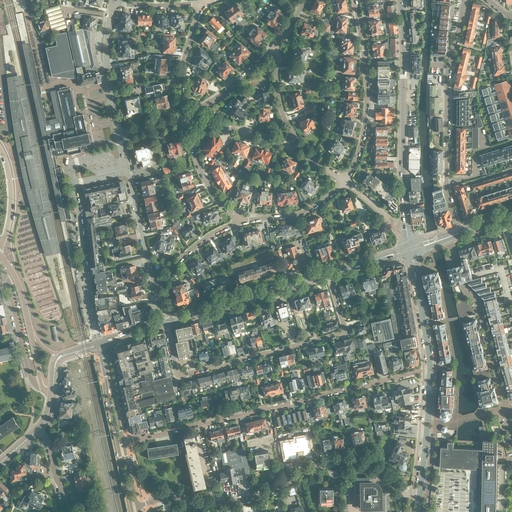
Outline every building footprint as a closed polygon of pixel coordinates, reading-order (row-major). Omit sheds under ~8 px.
[(313,5),(322,9),(323,6),(324,6),(326,1),(324,0),(323,0),(323,1),(322,1),(321,0),(315,0),(315,1),(314,1),(314,2),(314,4),(313,5)] [(383,9),(383,7),(383,3),(382,1),(382,0),(375,1),(376,4),(380,3),(380,5),(378,6),(378,5),(368,6),(369,11),(378,9),(383,9)] [(234,4),(229,8),(243,27),(245,26),(248,23),(244,19),(243,19),(242,19),(240,16),(242,14),(236,6),(234,4)] [(67,28),(67,26),(60,5),(44,10),(52,33),(67,28)] [(318,17),(321,13),(322,9),(321,9),(322,9),(313,5),(313,6),(312,6),(311,7),(312,8),(310,11),(313,13),(314,13),(314,14),(315,14),(317,15),(316,16),(315,20),(324,23),(330,25),(330,20),(328,20),(328,19),(325,18),(325,20),(321,19),(318,18),(318,17)] [(337,6),(334,7),(335,13),(341,12),(341,14),(344,13),(344,12),(347,11),(346,8),(347,7),(347,6),(346,6),(346,5),(337,6)] [(250,6),(247,8),(254,18),(259,22),(262,19),(256,14),(250,6)] [(281,15),(283,12),(276,7),(272,12),(266,7),(264,9),(277,20),(279,18),(281,18),(282,17),(282,16),(283,15),(281,15)] [(229,8),(224,12),(225,14),(232,24),(235,22),(236,24),(236,26),(239,30),(242,28),(243,27),(229,8)] [(277,20),(264,9),(261,11),(269,17),(265,22),(269,25),(268,25),(271,28),(273,26),(274,27),(275,26),(277,24),(275,22),(277,20)] [(384,13),(379,14),(378,9),(369,11),(369,12),(369,13),(367,13),(366,14),(367,16),(367,17),(369,16),(369,17),(373,16),(373,19),(384,17),(384,13)] [(413,19),(413,13),(407,14),(408,28),(408,27),(411,27),(411,25),(413,25),(413,26),(414,26),(417,26),(416,22),(414,19),(413,19)] [(129,19),(130,15),(121,14),(121,19),(120,23),(130,24),(130,25),(135,25),(135,20),(129,19)] [(135,25),(145,26),(145,15),(144,15),(142,14),(142,15),(140,15),(138,15),(138,21),(136,21),(135,25)] [(166,27),(167,16),(158,16),(158,17),(157,18),(156,20),(157,20),(157,27),(162,27),(161,30),(165,30),(165,27),(166,27)] [(85,17),(83,28),(83,29),(94,31),(94,29),(94,28),(96,29),(96,24),(95,24),(96,19),(85,17)] [(341,17),(338,17),(337,17),(336,24),(346,25),(347,21),(349,21),(349,18),(347,18),(341,17)] [(215,20),(213,18),(208,23),(217,31),(220,34),(225,28),(222,26),(218,23),(219,22),(216,19),(215,20)] [(259,22),(254,18),(249,23),(248,23),(245,26),(260,39),(262,37),(264,39),(267,36),(265,35),(265,34),(257,27),(260,23),(259,22)] [(493,27),(502,27),(502,24),(499,21),(496,18),(492,23),(493,27)] [(40,31),(49,29),(46,20),(38,23),(40,31)] [(170,22),(170,23),(170,24),(170,25),(173,25),(174,25),(173,27),(177,28),(177,29),(178,29),(178,30),(179,31),(181,31),(182,31),(182,29),(183,29),(183,22),(171,21),(170,22)] [(375,22),(375,21),(370,21),(370,22),(368,22),(369,30),(371,29),(371,30),(376,29),(376,27),(385,26),(385,23),(380,24),(380,21),(375,22)] [(130,24),(120,23),(119,28),(120,28),(120,31),(129,32),(130,25),(130,24)] [(317,36),(318,32),(317,32),(318,30),(315,29),(316,27),(305,23),(305,24),(303,24),(303,27),(302,33),(302,34),(303,36),(304,36),(305,36),(306,35),(313,37),(313,35),(317,36)] [(330,34),(330,30),(330,25),(324,23),(322,31),(327,33),(330,34)] [(78,30),(76,24),(67,26),(67,28),(76,68),(83,66),(90,64),(91,69),(98,67),(96,58),(96,56),(95,54),(95,52),(95,50),(95,48),(94,45),(94,43),(94,42),(94,40),(94,38),(94,36),(94,35),(94,33),(94,31),(83,29),(83,28),(78,30)] [(336,32),(339,33),(345,33),(347,33),(348,30),(346,30),(346,25),(336,24),(336,32)] [(414,28),(414,26),(413,26),(413,25),(411,25),(411,27),(408,27),(408,28),(408,36),(415,35),(415,34),(417,33),(417,31),(415,31),(415,28),(414,28)] [(245,26),(243,27),(242,28),(244,29),(250,34),(247,37),(255,45),(256,45),(258,46),(260,43),(258,42),(260,39),(245,26)] [(386,29),(385,29),(385,26),(376,27),(376,29),(371,30),(372,32),(371,32),(369,32),(369,36),(372,35),(372,36),(381,35),(380,30),(386,29)] [(205,34),(204,36),(212,42),(216,37),(207,30),(204,34),(205,34)] [(57,46),(45,48),(52,77),(59,78),(76,79),(66,32),(54,35),(57,46)] [(162,41),(162,45),(175,45),(175,42),(176,42),(176,41),(176,39),(176,38),(175,38),(170,38),(170,35),(163,34),(163,41),(162,41)] [(217,46),(212,42),(204,36),(199,42),(203,45),(203,44),(208,47),(210,46),(214,49),(217,46)] [(341,46),(353,47),(353,42),(351,42),(351,39),(345,38),(345,37),(342,36),(342,38),(341,46)] [(134,43),(134,40),(123,41),(123,39),(121,39),(121,41),(119,41),(119,45),(118,46),(118,47),(119,48),(119,49),(131,48),(130,43),(134,43)] [(388,48),(390,48),(398,48),(398,39),(390,39),(390,42),(388,42),(388,45),(388,48)] [(233,48),(235,50),(243,58),(247,55),(248,57),(250,54),(246,50),(247,49),(245,46),(244,48),(240,44),(237,42),(235,44),(236,45),(233,48)] [(388,48),(388,45),(388,42),(386,42),(384,44),(384,46),(381,46),(381,44),(376,45),(376,43),(373,43),(373,46),(372,46),(371,47),(372,49),(373,50),(374,50),(375,52),(376,51),(376,50),(384,49),(388,48)] [(65,221),(65,220),(50,151),(49,145),(48,142),(47,140),(50,139),(53,139),(52,135),(62,133),(66,132),(57,91),(57,90),(50,92),(56,119),(47,121),(46,121),(29,43),(22,44),(61,222),(65,221)] [(162,45),(162,48),(163,48),(163,52),(163,54),(166,54),(166,52),(174,52),(175,52),(176,51),(176,50),(175,48),(174,48),(175,45),(162,45)] [(496,48),(496,46),(496,45),(490,46),(490,47),(491,52),(492,52),(493,55),(501,54),(502,54),(501,47),(496,48)] [(294,49),(293,53),(307,57),(308,57),(309,53),(308,53),(309,49),(298,46),(297,49),(296,49),(294,49)] [(353,47),(341,46),(340,49),(343,50),(342,53),(343,53),(342,55),(345,55),(346,53),(352,54),(352,50),(353,50),(354,48),(353,47)] [(131,53),(131,48),(119,49),(119,50),(118,50),(118,52),(119,53),(119,57),(122,57),(122,58),(124,58),(124,57),(126,56),(127,58),(134,58),(134,53),(131,53)] [(376,57),(384,56),(384,52),(385,52),(388,51),(388,48),(384,49),(376,50),(376,51),(375,52),(375,54),(373,54),(374,57),(376,57)] [(398,58),(398,56),(398,48),(390,48),(388,48),(388,51),(388,56),(392,56),(392,58),(398,58)] [(194,56),(194,57),(194,58),(194,59),(195,60),(193,63),(205,72),(209,66),(207,65),(209,63),(210,64),(212,61),(211,61),(212,60),(211,57),(199,49),(198,51),(197,50),(195,54),(194,56)] [(235,50),(231,53),(229,51),(227,53),(229,56),(239,65),(242,63),(240,62),(243,58),(235,50)] [(307,57),(293,53),(292,57),(294,57),(293,58),(294,58),(294,61),(305,64),(307,64),(308,62),(308,61),(309,57),(308,57),(307,57)] [(168,67),(169,62),(168,62),(168,60),(164,59),(164,55),(147,54),(146,58),(146,60),(151,61),(155,61),(154,65),(168,67)] [(420,65),(420,59),(419,59),(419,56),(411,55),(411,59),(412,59),(411,64),(420,65)] [(355,59),(344,58),(343,65),(355,66),(355,59)] [(397,69),(398,59),(394,59),(394,66),(389,66),(388,62),(376,62),(375,64),(375,66),(376,67),(377,69),(395,69),(397,69)] [(502,60),(494,61),(494,65),(493,66),(493,68),(495,68),(503,67),(502,60)] [(218,63),(216,61),(214,64),(216,66),(218,68),(215,71),(222,79),(223,78),(224,80),(227,77),(226,75),(228,74),(218,63)] [(218,63),(228,74),(230,72),(231,73),(234,70),(233,69),(233,68),(226,61),(222,64),(220,61),(218,63)] [(90,64),(83,66),(87,84),(94,83),(91,69),(90,64)] [(420,70),(420,65),(411,64),(411,70),(410,73),(417,74),(418,74),(419,70),(420,70)] [(150,69),(149,72),(153,72),(165,74),(165,71),(168,71),(168,67),(154,65),(154,70),(150,69)] [(355,66),(343,65),(343,73),(354,74),(355,66)] [(83,66),(76,68),(80,86),(87,84),(83,66)] [(120,75),(131,74),(130,66),(121,67),(121,71),(119,71),(120,75)] [(495,68),(495,71),(494,72),(494,74),(490,75),(491,79),(496,78),(495,76),(497,76),(497,77),(501,77),(500,74),(505,73),(504,66),(503,67),(495,68)] [(98,67),(91,69),(94,83),(94,84),(101,83),(99,74),(100,73),(98,67)] [(193,67),(192,72),(193,72),(200,76),(200,74),(202,75),(204,72),(195,68),(193,67)] [(304,75),(305,71),(301,71),(301,70),(288,70),(288,77),(287,77),(286,81),(288,81),(288,82),(289,82),(289,84),(293,84),(293,82),(301,82),(301,75),(304,75)] [(133,82),(131,74),(120,75),(120,80),(123,79),(123,83),(133,82)] [(40,241),(45,255),(49,255),(56,253),(60,252),(42,171),(35,141),(21,75),(7,78),(11,108),(13,123),(16,145),(22,175),(25,187),(30,206),(32,215),(40,241)] [(205,91),(204,89),(207,88),(202,78),(192,83),(193,85),(192,86),(192,88),(192,89),(194,90),(194,91),(195,90),(196,93),(198,94),(200,93),(201,93),(203,93),(204,92),(205,91)] [(327,87),(327,80),(319,79),(319,87),(327,87)] [(168,107),(168,106),(170,105),(171,104),(170,101),(169,101),(167,101),(166,95),(163,83),(152,86),(148,87),(147,82),(144,83),(145,88),(144,88),(146,95),(154,93),(158,109),(164,107),(164,108),(165,109),(167,108),(168,107)] [(490,87),(482,89),(485,98),(496,95),(498,94),(506,92),(505,89),(509,87),(508,82),(497,86),(499,91),(497,92),(497,91),(493,92),(493,93),(492,93),(490,87)] [(439,97),(436,97),(436,86),(427,85),(427,97),(426,113),(439,113),(439,97)] [(50,151),(65,220),(71,219),(60,167),(57,168),(55,157),(68,155),(75,154),(81,153),(81,151),(87,150),(86,145),(90,144),(90,142),(89,139),(88,134),(88,133),(87,133),(83,114),(76,116),(70,88),(68,89),(67,86),(59,88),(59,91),(57,91),(66,132),(62,133),(52,135),(53,139),(50,139),(47,140),(48,142),(49,145),(50,151)] [(493,96),(485,98),(487,107),(499,103),(501,103),(509,100),(508,97),(511,96),(510,91),(506,92),(498,94),(500,100),(494,102),(493,96)] [(236,99),(236,98),(234,97),(231,101),(230,102),(229,101),(228,103),(228,104),(227,105),(229,113),(230,115),(230,116),(232,117),(233,116),(234,117),(235,116),(236,117),(236,118),(237,119),(239,119),(240,120),(241,119),(242,120),(247,113),(245,112),(246,111),(239,106),(240,105),(242,106),(248,97),(241,92),(236,99)] [(269,100),(267,92),(257,94),(257,96),(256,96),(256,97),(256,100),(257,100),(258,100),(259,102),(269,100)] [(291,103),(302,100),(300,92),(297,93),(293,94),(290,95),(291,98),(289,98),(291,103)] [(357,101),(358,93),(348,92),(348,95),(344,95),(343,99),(357,101)] [(133,98),(133,96),(130,97),(130,98),(124,100),(128,115),(142,112),(139,96),(133,98)] [(395,97),(377,97),(377,99),(376,100),(376,103),(377,104),(388,104),(388,106),(392,106),(392,104),(395,104),(395,97)] [(495,104),(487,107),(490,115),(502,112),(503,111),(511,109),(510,106),(511,105),(511,99),(509,101),(509,100),(501,103),(503,108),(497,110),(495,104)] [(304,107),(302,100),(291,103),(292,107),(293,107),(294,110),(297,109),(297,110),(301,109),(301,108),(304,107)] [(457,100),(457,126),(469,126),(469,100),(457,100)] [(260,108),(256,108),(255,108),(251,106),(248,114),(252,116),(253,111),(259,112),(258,120),(259,121),(259,122),(264,122),(264,121),(265,121),(266,122),(268,123),(270,121),(270,119),(268,118),(269,109),(266,109),(266,108),(263,108),(260,108)] [(392,106),(388,106),(388,108),(381,108),(381,111),(380,111),(380,113),(375,113),(375,119),(380,119),(380,121),(381,121),(381,124),(388,124),(393,123),(393,120),(394,120),(394,113),(393,113),(393,109),(392,109),(392,106)] [(498,113),(490,115),(493,124),(500,122),(505,120),(506,120),(511,118),(511,109),(503,111),(505,117),(500,119),(498,113)] [(443,131),(443,118),(442,113),(430,115),(430,118),(430,119),(431,119),(431,124),(434,124),(435,132),(443,131)] [(312,123),(316,121),(314,117),(309,120),(307,117),(303,119),(302,119),(301,118),(300,119),(299,121),(300,123),(299,123),(300,124),(299,125),(300,126),(301,126),(301,127),(302,127),(306,133),(307,134),(310,132),(310,131),(310,130),(315,127),(312,123)] [(500,122),(493,124),(495,132),(507,129),(509,128),(511,127),(511,118),(506,120),(508,126),(502,128),(500,122)] [(343,128),(353,129),(353,126),(355,126),(356,123),(354,122),(353,122),(353,120),(349,120),(349,121),(344,120),(341,120),(341,123),(343,123),(343,128)] [(353,129),(343,128),(340,127),(339,134),(341,135),(347,136),(346,137),(350,138),(350,137),(352,137),(352,136),(354,137),(354,133),(352,133),(353,129)] [(418,137),(417,127),(408,127),(408,137),(418,137)] [(503,130),(495,132),(498,141),(511,136),(511,127),(509,128),(511,134),(505,136),(503,130)] [(214,138),(213,136),(210,139),(208,139),(207,141),(208,142),(207,143),(216,150),(218,152),(221,149),(220,148),(223,147),(222,144),(219,138),(217,138),(215,137),(214,138)] [(170,156),(174,155),(180,153),(180,152),(181,152),(178,141),(173,142),(173,143),(167,144),(170,155),(170,156)] [(335,153),(341,145),(339,143),(338,144),(335,141),(329,148),(330,149),(329,151),(331,153),(333,151),(335,153)] [(239,152),(243,143),(238,142),(238,143),(235,142),(234,144),(232,149),(231,152),(234,153),(234,154),(238,155),(239,152)] [(216,150),(207,143),(205,143),(204,145),(204,147),(202,150),(204,151),(203,151),(204,154),(205,154),(204,156),(212,157),(214,157),(215,154),(213,153),(216,150)] [(243,143),(239,152),(238,155),(242,157),(243,156),(245,157),(246,155),(247,155),(249,150),(248,150),(249,147),(247,146),(247,145),(243,143)] [(143,167),(151,165),(150,160),(154,159),(151,145),(133,149),(136,163),(142,162),(143,167)] [(343,146),(341,145),(335,153),(337,154),(337,155),(336,156),(338,159),(340,157),(346,150),(343,147),(343,146)] [(263,152),(264,151),(256,148),(252,160),(259,163),(260,161),(263,152)] [(408,151),(411,153),(420,161),(420,148),(408,148),(408,151)] [(501,149),(505,160),(510,159),(506,148),(504,148),(501,149)] [(499,149),(496,150),(496,151),(499,162),(505,160),(501,149),(499,150),(499,149)] [(264,151),(263,152),(260,161),(267,164),(271,154),(264,151)] [(434,162),(434,173),(443,173),(443,151),(432,151),(433,162),(434,162)] [(494,151),(491,152),(494,163),(499,162),(496,151),(494,151)] [(420,160),(411,152),(409,155),(408,170),(410,172),(415,176),(419,170),(420,160)] [(489,152),(486,153),(489,165),(494,163),(491,152),(489,153),(489,152)] [(484,154),(480,155),(481,156),(480,156),(484,167),(489,165),(486,154),(484,155),(484,154)] [(292,172),(296,163),(290,160),(289,158),(288,158),(286,159),(286,158),(285,161),(283,160),(281,165),(283,166),(282,168),(292,172)] [(226,172),(223,168),(222,165),(219,167),(218,166),(212,170),(212,171),(211,171),(215,178),(224,173),(226,172)] [(165,175),(172,173),(171,168),(170,166),(163,168),(164,172),(165,175)] [(181,182),(191,180),(190,175),(192,175),(191,173),(190,173),(189,172),(179,175),(179,176),(176,177),(177,179),(180,178),(181,182)] [(228,179),(224,173),(215,178),(219,185),(228,179)] [(367,186),(373,178),(369,174),(368,174),(366,173),(364,175),(365,177),(362,181),(362,182),(367,186)] [(411,192),(418,191),(422,191),(420,175),(415,176),(415,178),(410,179),(411,192)] [(375,176),(373,178),(367,186),(369,188),(371,188),(373,189),(380,180),(375,176)] [(306,190),(313,182),(310,181),(312,179),(309,177),(308,179),(307,178),(302,186),(305,188),(304,189),(306,190)] [(229,179),(228,179),(219,185),(223,191),(224,190),(224,191),(231,187),(230,186),(231,185),(230,183),(231,182),(229,179)] [(156,186),(155,183),(152,184),(151,180),(141,183),(140,184),(140,187),(142,187),(142,189),(156,186)] [(192,183),(191,180),(181,182),(182,186),(179,187),(180,192),(184,191),(183,189),(193,186),(195,185),(194,183),(192,183)] [(385,184),(380,180),(373,189),(374,191),(375,193),(377,194),(385,184)] [(118,193),(119,197),(120,200),(126,199),(122,181),(118,182),(118,181),(116,182),(116,183),(118,193)] [(315,184),(313,182),(306,190),(306,191),(308,193),(307,194),(310,196),(318,186),(317,186),(319,184),(316,182),(315,184)] [(117,197),(119,197),(118,193),(116,183),(110,185),(112,195),(116,194),(117,197)] [(390,189),(385,184),(377,194),(379,196),(381,196),(383,198),(390,189)] [(458,195),(467,192),(465,186),(464,186),(460,188),(459,184),(453,186),(455,192),(457,191),(458,195)] [(107,200),(107,204),(111,203),(111,202),(114,202),(112,195),(110,185),(104,186),(107,200)] [(238,200),(241,201),(246,186),(243,185),(243,187),(242,189),(237,188),(234,198),(235,198),(234,201),(238,202),(238,200)] [(105,204),(107,204),(107,200),(104,186),(98,187),(100,199),(101,205),(105,204)] [(156,186),(142,189),(143,191),(142,192),(142,195),(144,195),(151,194),(151,195),(155,195),(154,193),(157,192),(156,186)] [(249,187),(246,186),(241,201),(244,202),(243,204),(247,205),(248,203),(250,197),(253,198),(254,196),(251,195),(252,193),(248,191),(249,187)] [(96,197),(96,200),(100,199),(98,187),(90,189),(92,197),(96,197)] [(264,204),(264,188),(262,188),(261,193),(255,193),(254,196),(253,197),(257,198),(257,204),(257,206),(262,206),(262,204),(264,204)] [(506,189),(505,188),(501,188),(501,190),(501,191),(500,191),(503,201),(509,199),(506,189)] [(94,201),(96,200),(96,197),(92,197),(90,189),(84,190),(86,201),(93,200),(94,201)] [(287,203),(286,189),(282,189),(283,193),(278,194),(278,199),(278,204),(279,204),(279,205),(280,207),(282,206),(283,205),(282,203),(287,203)] [(289,189),(286,189),(287,203),(292,202),(293,204),(293,205),(296,204),(297,203),(296,202),(297,202),(296,196),(295,197),(295,191),(289,192),(289,189)] [(390,189),(383,198),(384,199),(385,201),(387,203),(388,202),(395,193),(390,189)] [(445,197),(443,191),(443,189),(433,192),(435,199),(433,200),(435,204),(433,205),(435,210),(433,210),(435,215),(434,216),(435,220),(440,218),(440,221),(441,225),(444,224),(444,226),(447,227),(450,226),(451,224),(451,222),(453,222),(450,214),(448,215),(447,211),(448,211),(447,206),(446,201),(445,197)] [(418,191),(411,192),(408,192),(408,198),(409,198),(409,203),(418,202),(418,198),(419,198),(418,191)] [(503,201),(500,191),(494,193),(497,203),(503,201)] [(467,192),(458,195),(460,201),(469,198),(467,192)] [(188,205),(201,199),(198,193),(185,199),(188,205)] [(395,193),(388,202),(389,203),(388,204),(388,205),(393,210),(396,213),(397,211),(397,200),(394,198),(396,194),(395,193)] [(497,203),(494,193),(488,195),(491,205),(497,203)] [(155,195),(151,195),(151,197),(145,199),(143,200),(144,202),(146,203),(146,205),(159,202),(158,199),(156,200),(155,195)] [(491,205),(488,195),(482,197),(485,208),(485,207),(491,205)] [(349,198),(348,197),(346,198),(346,199),(340,201),(343,211),(344,211),(344,213),(348,212),(347,210),(353,208),(350,198),(349,198)] [(485,208),(482,197),(475,199),(477,203),(477,206),(478,209),(479,210),(485,208)] [(471,204),(469,198),(460,201),(461,206),(471,204)] [(92,207),(99,206),(101,205),(100,199),(96,200),(94,201),(93,200),(86,201),(88,208),(92,207)] [(189,208),(189,209),(187,209),(189,213),(190,212),(204,206),(201,199),(188,205),(189,208)] [(160,205),(159,202),(146,205),(147,208),(145,209),(146,211),(147,211),(147,212),(158,209),(161,208),(160,205)] [(107,211),(106,206),(105,204),(101,205),(99,206),(101,217),(110,215),(109,210),(107,211)] [(110,216),(111,216),(116,215),(117,219),(122,218),(121,214),(123,213),(123,212),(123,209),(122,209),(121,209),(121,205),(115,206),(115,204),(108,206),(109,210),(110,215),(110,216)] [(472,210),(471,204),(461,206),(463,212),(472,210)] [(94,218),(93,215),(92,207),(88,208),(88,211),(85,211),(86,219),(94,218)] [(409,208),(411,225),(425,223),(424,219),(423,219),(422,208),(419,208),(419,207),(409,208)] [(474,216),(472,210),(463,212),(465,220),(473,218),(473,216),(474,216)] [(150,221),(160,219),(159,212),(148,215),(147,216),(148,219),(149,219),(150,221)] [(195,223),(201,220),(199,216),(200,215),(199,212),(192,215),(195,223)] [(204,212),(205,218),(203,218),(203,223),(217,221),(217,220),(219,220),(218,217),(217,217),(217,212),(208,212),(204,212)] [(97,218),(96,215),(93,215),(94,218),(86,219),(86,220),(87,220),(88,228),(87,228),(89,244),(96,244),(97,250),(102,249),(100,228),(102,227),(113,225),(111,216),(110,216),(110,215),(101,217),(97,218)] [(320,217),(311,220),(314,231),(321,229),(319,223),(322,222),(320,217)] [(160,219),(150,221),(151,226),(149,227),(150,229),(151,229),(152,229),(159,228),(160,230),(163,229),(160,219)] [(314,231),(311,220),(302,223),(304,228),(306,227),(308,233),(314,231)] [(100,228),(100,231),(111,228),(112,229),(115,229),(116,232),(113,233),(114,240),(122,238),(122,237),(127,236),(128,234),(128,232),(127,232),(125,232),(125,230),(126,229),(127,228),(126,226),(124,226),(123,226),(122,223),(113,225),(102,227),(100,228)] [(276,231),(276,236),(282,235),(282,240),(286,239),(285,225),(278,226),(279,229),(275,230),(276,231)] [(285,225),(286,239),(290,239),(289,234),(295,233),(296,236),(302,235),(302,229),(301,227),(294,229),(294,228),(291,228),(291,225),(285,225)] [(168,235),(170,231),(170,228),(170,227),(160,230),(159,230),(160,235),(161,235),(160,239),(159,243),(158,243),(157,246),(158,247),(157,250),(156,252),(163,254),(164,253),(167,241),(168,235)] [(186,239),(196,234),(193,227),(181,232),(182,235),(184,234),(186,239)] [(254,246),(251,230),(247,231),(247,233),(245,233),(245,234),(243,234),(243,237),(242,237),(243,242),(242,243),(243,246),(245,246),(249,246),(254,246)] [(255,231),(255,230),(251,230),(254,246),(259,245),(258,244),(262,243),(262,244),(265,244),(264,239),(263,235),(262,235),(261,233),(260,234),(260,231),(258,231),(255,231)] [(377,232),(377,230),(376,231),(374,232),(374,231),(372,231),(372,232),(369,233),(372,244),(373,244),(374,244),(376,244),(376,243),(377,242),(378,243),(380,244),(382,243),(383,242),(384,241),(383,239),(386,239),(384,232),(381,233),(380,231),(377,232)] [(347,233),(353,251),(355,250),(356,252),(360,251),(359,248),(360,248),(358,242),(363,240),(361,233),(352,236),(352,237),(350,238),(350,236),(351,236),(350,232),(347,233)] [(353,251),(347,233),(345,234),(346,237),(347,237),(348,239),(346,239),(345,238),(341,239),(346,253),(347,255),(351,254),(350,251),(353,251)] [(173,250),(174,246),(172,246),(174,237),(175,236),(168,235),(167,241),(164,253),(164,254),(171,256),(172,252),(171,252),(171,250),(173,250)] [(235,248),(235,247),(230,236),(225,238),(226,241),(230,250),(231,250),(232,255),(234,254),(232,250),(235,248)] [(495,242),(494,242),(498,253),(502,252),(502,250),(503,250),(504,252),(507,251),(505,245),(503,239),(499,240),(499,239),(497,238),(494,238),(494,240),(495,242)] [(490,254),(494,253),(491,241),(490,242),(490,240),(486,241),(487,243),(485,243),(485,244),(484,244),(487,255),(490,254)] [(230,250),(226,241),(220,243),(225,252),(222,254),(225,259),(228,258),(225,253),(229,251),(231,255),(232,255),(231,250),(230,250)] [(329,242),(321,245),(326,259),(330,257),(330,258),(334,257),(330,245),(330,246),(329,242)] [(481,244),(480,243),(477,244),(477,246),(480,256),(480,257),(485,256),(487,255),(484,244),(482,245),(481,244)] [(96,244),(89,244),(90,254),(97,253),(97,250),(96,244)] [(326,259),(321,245),(314,247),(315,250),(318,262),(322,261),(321,260),(326,259)] [(471,260),(473,260),(477,258),(474,247),(471,248),(470,245),(467,246),(467,249),(471,260)] [(131,246),(130,246),(129,246),(120,248),(120,246),(113,247),(113,249),(112,250),(114,257),(120,256),(121,259),(131,257),(130,252),(129,252),(129,250),(130,250),(131,250),(132,249),(131,246)] [(297,250),(296,246),(286,249),(287,253),(284,254),(283,253),(281,254),(280,249),(276,250),(278,258),(282,256),(284,255),(285,259),(288,269),(292,268),(293,272),(303,269),(302,265),(306,263),(303,254),(302,254),(300,249),(297,250)] [(209,251),(216,262),(224,257),(221,252),(218,254),(214,248),(209,251)] [(471,264),(467,249),(459,251),(461,259),(466,257),(466,258),(467,258),(470,269),(471,268),(470,265),(471,264)] [(212,266),(216,262),(209,251),(204,255),(207,259),(205,261),(208,265),(210,263),(212,266)] [(90,254),(91,264),(98,263),(99,272),(105,271),(104,259),(98,260),(97,253),(90,254)] [(247,264),(248,262),(247,258),(228,266),(229,269),(231,269),(231,268),(237,266),(238,267),(239,266),(239,265),(245,263),(245,264),(247,264)] [(453,268),(449,269),(453,285),(457,284),(461,283),(464,282),(472,280),(472,276),(468,264),(466,258),(461,259),(463,266),(460,267),(460,266),(457,267),(453,268)] [(202,264),(198,259),(193,263),(200,271),(200,270),(203,273),(204,271),(204,270),(206,268),(205,267),(207,265),(204,262),(202,264)] [(200,271),(193,263),(192,261),(187,265),(192,270),(190,271),(193,273),(194,272),(196,274),(198,272),(200,274),(204,277),(206,276),(203,273),(200,270),(200,271)] [(240,282),(245,281),(275,272),(273,262),(237,273),(240,282)] [(93,274),(99,272),(98,263),(91,264),(91,267),(92,267),(93,274)] [(400,272),(405,271),(405,267),(403,267),(403,265),(402,264),(400,265),(400,264),(394,265),(396,274),(400,274),(400,272)] [(129,267),(129,265),(121,267),(121,269),(120,269),(122,280),(137,276),(137,275),(138,274),(138,273),(136,272),(135,272),(134,271),(135,270),(136,269),(135,267),(134,266),(129,267)] [(390,276),(396,274),(394,265),(392,265),(387,266),(390,276)] [(380,279),(390,276),(387,266),(382,267),(383,272),(378,274),(380,279)] [(112,277),(112,276),(112,274),(111,270),(105,271),(99,272),(93,274),(93,278),(94,278),(94,280),(112,277)] [(406,278),(405,271),(400,272),(400,274),(396,274),(397,280),(406,278)] [(441,286),(437,271),(433,272),(426,273),(426,274),(422,275),(423,279),(422,279),(424,286),(425,286),(426,290),(428,290),(429,292),(427,292),(429,303),(430,303),(440,301),(441,301),(439,290),(437,290),(437,288),(441,286)] [(370,279),(368,279),(372,294),(376,293),(374,288),(377,287),(374,277),(373,276),(372,275),(370,276),(369,277),(370,279)] [(95,293),(116,290),(116,288),(116,287),(117,287),(116,276),(112,276),(112,277),(94,280),(93,280),(94,282),(91,282),(92,292),(95,292),(95,293)] [(471,286),(483,283),(481,277),(472,280),(467,281),(471,286)] [(214,279),(216,285),(220,284),(222,289),(224,289),(224,290),(225,290),(226,290),(226,288),(229,287),(229,288),(230,288),(232,288),(232,287),(232,286),(231,285),(230,285),(228,279),(220,281),(219,278),(214,279)] [(366,280),(365,279),(364,278),(361,279),(361,280),(362,281),(361,281),(362,284),(360,284),(360,285),(361,289),(362,289),(364,288),(365,291),(367,291),(369,295),(370,295),(371,298),(373,297),(372,294),(368,279),(366,280)] [(386,298),(391,297),(397,286),(408,284),(406,278),(397,280),(396,281),(394,282),(395,288),(392,288),(390,293),(385,294),(386,298)] [(211,294),(212,293),(214,292),(212,286),(216,285),(214,279),(205,282),(206,285),(203,286),(204,293),(203,293),(203,294),(203,295),(205,296),(206,296),(207,295),(207,294),(209,293),(209,294),(210,295),(211,294)] [(351,283),(351,282),(347,283),(348,284),(345,285),(349,296),(351,296),(352,298),(355,297),(357,302),(360,301),(357,293),(355,294),(351,283)] [(475,290),(487,287),(486,282),(483,283),(471,286),(475,290)] [(176,295),(188,291),(187,287),(188,287),(187,283),(182,285),(182,284),(180,285),(180,284),(178,285),(176,286),(177,286),(176,286),(175,286),(174,286),(174,287),(173,287),(173,288),(171,288),(172,292),(174,291),(174,292),(175,291),(176,295)] [(342,286),(342,284),(339,285),(340,287),(339,287),(344,301),(347,300),(348,304),(349,304),(349,307),(352,306),(351,303),(350,299),(349,296),(345,285),(342,286)] [(391,300),(394,298),(398,293),(398,292),(409,291),(408,284),(397,286),(391,297),(386,298),(386,301),(391,300)] [(134,287),(133,285),(129,286),(129,285),(124,286),(124,287),(118,288),(117,288),(118,295),(123,294),(122,292),(125,291),(127,291),(129,299),(132,298),(132,299),(137,298),(138,299),(139,300),(141,299),(142,298),(141,297),(142,296),(142,295),(143,295),(142,292),(141,292),(140,292),(140,290),(141,289),(141,286),(139,285),(134,287)] [(480,294),(491,292),(490,286),(487,287),(475,290),(480,294)] [(188,291),(176,295),(177,299),(177,300),(174,300),(176,305),(178,304),(178,305),(184,303),(185,304),(188,303),(191,303),(190,300),(191,300),(189,295),(187,296),(186,292),(188,292),(188,291)] [(320,292),(324,305),(325,307),(330,306),(329,301),(330,301),(330,300),(330,298),(329,298),(328,298),(327,295),(329,295),(328,291),(326,292),(326,291),(323,292),(320,292)] [(399,299),(410,297),(409,291),(398,292),(398,293),(394,298),(394,301),(399,299)] [(484,299),(496,296),(494,291),(491,292),(480,294),(484,299)] [(318,307),(324,305),(320,292),(317,293),(318,294),(314,295),(318,307)] [(306,313),(308,312),(307,308),(314,306),(313,302),(310,303),(309,301),(311,300),(310,297),(308,297),(308,296),(301,299),(306,313)] [(486,305),(497,302),(496,296),(484,299),(486,305)] [(400,305),(411,303),(410,297),(399,299),(394,301),(395,306),(400,306),(400,305)] [(296,305),(298,311),(302,310),(303,314),(302,314),(303,318),(307,317),(306,313),(301,299),(294,301),(295,301),(293,302),(294,305),(296,305)] [(291,315),(287,302),(287,301),(283,302),(282,301),(278,302),(278,303),(274,305),(278,319),(291,315)] [(96,310),(119,306),(118,302),(113,302),(95,304),(96,309),(96,310)] [(487,310),(499,307),(497,302),(486,305),(487,310)] [(400,305),(400,306),(401,312),(402,312),(412,310),(411,303),(400,305)] [(137,308),(136,305),(130,306),(130,305),(122,307),(123,311),(125,311),(126,316),(129,325),(135,323),(132,312),(138,310),(137,308)] [(138,311),(141,321),(145,319),(146,319),(146,318),(147,318),(147,317),(147,315),(148,315),(145,307),(141,309),(141,310),(138,311)] [(488,316),(500,312),(499,307),(487,310),(488,316)] [(74,323),(74,322),(70,323),(70,324),(56,327),(52,328),(55,342),(57,342),(59,341),(56,330),(84,324),(88,323),(84,309),(83,309),(81,310),(83,321),(74,323)] [(117,314),(117,311),(116,310),(116,309),(110,310),(113,315),(113,316),(117,330),(123,328),(119,314),(117,314)] [(253,311),(252,309),(249,309),(249,310),(249,312),(243,313),(246,322),(251,321),(252,322),(257,321),(256,317),(255,317),(253,310),(253,311)] [(121,316),(119,310),(117,311),(117,314),(119,314),(123,328),(129,326),(129,325),(126,316),(125,316),(124,315),(123,316),(123,317),(123,316),(121,316)] [(141,321),(138,311),(138,310),(132,312),(135,323),(141,321)] [(271,318),(270,313),(268,312),(266,313),(265,314),(266,315),(265,315),(264,316),(264,315),(260,316),(262,326),(263,326),(263,328),(264,329),(267,328),(267,327),(267,325),(273,324),(273,326),(276,325),(276,322),(274,317),(271,318)] [(490,321),(501,318),(500,312),(488,316),(490,321)] [(110,313),(108,314),(107,314),(97,315),(99,322),(112,318),(110,313)] [(235,317),(240,333),(243,332),(242,329),(245,328),(244,326),(241,316),(240,316),(240,315),(239,315),(237,316),(237,317),(236,317),(236,316),(235,317)] [(378,341),(393,338),(390,319),(391,319),(390,316),(381,318),(371,322),(374,342),(378,341)] [(230,319),(234,335),(240,333),(235,317),(233,317),(234,318),(233,318),(232,317),(230,318),(230,319)] [(110,323),(113,322),(112,318),(99,322),(100,326),(110,323)] [(491,326),(503,323),(501,318),(490,321),(491,326)] [(205,333),(211,332),(210,329),(213,328),(211,320),(202,322),(205,333)] [(463,324),(465,329),(476,326),(476,323),(475,320),(472,321),(463,324)] [(329,323),(331,330),(337,328),(338,327),(336,321),(329,323)] [(113,322),(110,323),(100,326),(102,333),(104,334),(111,332),(112,330),(111,330),(115,329),(113,322)] [(194,340),(201,339),(200,333),(201,332),(201,329),(200,329),(199,329),(198,322),(191,324),(191,326),(193,335),(194,340)] [(228,326),(227,323),(225,323),(220,325),(219,324),(218,323),(216,324),(216,325),(216,326),(218,335),(224,334),(224,335),(228,334),(228,333),(228,332),(231,331),(230,326),(228,326)] [(331,330),(329,323),(322,325),(324,331),(325,332),(331,330)] [(356,335),(365,333),(364,329),(366,329),(368,328),(366,323),(363,324),(364,326),(355,329),(356,335)] [(492,331),(504,328),(503,323),(491,326),(492,331)] [(191,326),(175,329),(177,338),(175,338),(176,343),(179,358),(190,356),(186,338),(193,337),(193,335),(191,326)] [(465,329),(466,334),(478,331),(476,326),(465,329)] [(494,336),(505,333),(504,328),(492,331),(494,336)] [(256,331),(253,332),(257,346),(259,345),(258,345),(262,344),(260,335),(258,336),(256,331)] [(467,339),(479,336),(478,331),(466,334),(467,339)] [(508,338),(509,338),(507,333),(505,333),(494,336),(495,342),(508,338)] [(160,347),(157,335),(152,336),(154,345),(157,344),(158,350),(161,349),(160,348),(161,348),(160,347)] [(155,349),(154,345),(152,336),(148,337),(148,338),(146,339),(148,346),(149,346),(149,347),(150,347),(150,349),(149,350),(150,353),(151,352),(151,350),(153,350),(155,349)] [(389,353),(393,353),(396,352),(408,350),(411,350),(411,347),(416,346),(414,336),(412,336),(382,344),(385,353),(389,353)] [(467,339),(469,344),(480,342),(479,336),(467,339)] [(356,351),(359,350),(366,348),(367,348),(370,347),(374,346),(374,344),(370,345),(366,346),(364,338),(358,340),(358,337),(354,338),(355,341),(352,342),(351,339),(346,340),(333,343),(334,343),(332,344),(334,353),(334,352),(335,357),(346,354),(356,351)] [(508,338),(495,342),(496,347),(508,344),(508,341),(509,341),(508,338)] [(144,375),(145,375),(153,372),(152,369),(150,359),(149,355),(148,351),(145,339),(131,343),(134,352),(135,355),(134,355),(139,373),(140,376),(144,374),(144,375)] [(199,346),(199,348),(199,349),(205,348),(204,345),(207,345),(206,344),(207,344),(206,344),(205,339),(201,339),(202,342),(201,343),(201,342),(195,344),(196,347),(199,346)] [(13,341),(8,342),(9,347),(0,348),(0,360),(12,358),(10,349),(14,348),(13,341)] [(228,344),(230,354),(232,353),(232,355),(236,354),(235,352),(236,352),(234,344),(231,345),(230,344),(232,344),(231,341),(227,342),(228,344)] [(469,344),(470,350),(482,347),(480,342),(469,344)] [(115,348),(114,349),(113,351),(114,355),(112,355),(113,358),(124,354),(128,353),(128,354),(129,354),(129,355),(133,354),(133,352),(134,352),(131,343),(120,347),(115,348)] [(230,354),(228,344),(225,345),(224,343),(220,344),(221,347),(220,347),(223,357),(227,356),(226,355),(230,354)] [(498,352),(509,349),(508,344),(496,347),(498,352)] [(375,349),(374,346),(370,347),(370,350),(371,354),(372,355),(374,355),(378,374),(387,372),(383,354),(382,354),(381,350),(382,350),(382,349),(379,350),(379,348),(375,349)] [(319,365),(322,365),(321,361),(324,360),(323,358),(320,358),(320,356),(323,356),(322,351),(324,350),(323,347),(321,347),(317,348),(317,347),(314,348),(317,357),(318,362),(319,362),(319,363),(319,365)] [(470,350),(472,355),(483,352),(482,347),(470,350)] [(317,357),(314,348),(312,349),(308,350),(308,351),(306,351),(307,355),(309,354),(310,359),(317,357)] [(499,357),(511,354),(509,349),(498,352),(499,357)] [(414,350),(411,350),(408,350),(408,352),(403,353),(403,355),(406,367),(408,367),(409,368),(412,367),(412,366),(416,365),(417,363),(417,361),(418,361),(418,359),(418,357),(417,356),(416,356),(414,350)] [(208,351),(198,353),(200,362),(203,361),(203,362),(206,361),(206,360),(209,360),(208,351)] [(355,352),(347,355),(348,360),(352,359),(352,361),(356,360),(356,359),(357,359),(355,352)] [(396,355),(396,353),(396,352),(393,353),(396,369),(398,368),(400,369),(402,369),(402,367),(403,367),(401,358),(397,359),(396,355)] [(472,355),(473,360),(485,357),(483,352),(472,355)] [(396,369),(393,353),(389,353),(390,357),(391,357),(392,360),(389,361),(389,364),(388,364),(388,366),(390,366),(391,370),(392,371),(394,370),(394,369),(396,369)] [(292,354),(285,356),(288,365),(295,363),(293,358),(295,358),(294,354),(292,355),(292,354)] [(500,363),(511,359),(511,354),(499,357),(500,363)] [(285,367),(285,366),(288,365),(285,356),(279,357),(279,358),(277,359),(278,362),(277,363),(278,366),(279,367),(281,366),(281,367),(282,367),(282,368),(285,367)] [(132,357),(129,357),(115,362),(116,367),(127,364),(127,363),(126,361),(133,359),(132,357)] [(473,360),(474,366),(486,363),(485,357),(473,360)] [(502,368),(511,365),(511,359),(500,363),(502,368)] [(364,361),(367,375),(373,373),(370,362),(368,362),(368,360),(364,361)] [(271,368),(270,369),(270,370),(268,371),(266,363),(265,361),(262,362),(263,364),(261,365),(262,368),(261,369),(262,373),(263,373),(263,375),(269,374),(272,373),(274,373),(273,367),(271,368)] [(362,376),(367,375),(364,361),(358,363),(359,365),(362,376)] [(116,367),(118,371),(118,372),(133,367),(132,362),(127,363),(127,364),(116,367)] [(253,367),(255,373),(255,371),(257,371),(257,374),(262,373),(261,369),(262,368),(261,365),(259,365),(258,363),(255,364),(256,366),(253,367)] [(486,363),(474,366),(476,371),(485,369),(488,369),(487,366),(486,363)] [(337,369),(340,380),(347,378),(345,371),(351,370),(351,368),(347,369),(346,364),(336,366),(336,367),(337,370),(337,369)] [(255,373),(253,367),(251,367),(251,365),(247,366),(246,366),(249,379),(250,379),(252,379),(251,374),(255,373)] [(362,376),(359,365),(353,366),(356,377),(362,376)] [(503,374),(511,371),(511,365),(502,368),(503,374)] [(248,379),(249,379),(246,366),(244,367),(241,368),(241,369),(239,369),(240,375),(240,374),(242,374),(243,376),(245,376),(245,379),(248,378),(248,379)] [(133,367),(118,371),(118,372),(119,376),(135,371),(133,367)] [(336,381),(340,380),(337,369),(337,370),(336,367),(332,368),(328,369),(329,371),(328,371),(331,379),(335,378),(336,381)] [(240,375),(239,369),(237,370),(236,369),(233,370),(233,369),(232,370),(234,379),(235,383),(237,382),(238,382),(237,381),(237,378),(238,378),(238,375),(240,375)] [(77,400),(70,370),(69,370),(69,371),(68,371),(67,371),(65,370),(64,372),(64,378),(63,378),(62,379),(61,397),(65,397),(65,401),(71,402),(77,400)] [(235,383),(234,379),(232,370),(230,370),(230,371),(227,371),(228,375),(226,376),(228,385),(233,383),(235,383)] [(505,379),(511,377),(511,371),(503,374),(505,379)] [(175,398),(175,395),(171,377),(155,380),(154,378),(154,374),(153,372),(145,375),(146,380),(141,382),(137,383),(121,387),(126,411),(140,407),(143,406),(149,405),(152,404),(155,403),(167,400),(175,398)] [(325,382),(323,372),(318,373),(319,374),(315,375),(317,385),(318,385),(318,387),(322,386),(321,384),(322,384),(322,383),(325,382)] [(119,376),(118,377),(119,381),(119,382),(135,377),(135,374),(131,376),(130,373),(119,376)] [(294,374),(298,389),(300,389),(300,391),(304,390),(304,388),(304,386),(307,385),(305,378),(302,379),(299,380),(297,375),(297,373),(294,374)] [(220,383),(218,374),(212,375),(214,384),(216,383),(217,384),(218,387),(221,387),(220,383)] [(298,389),(294,374),(293,374),(291,375),(292,381),(289,382),(291,391),(292,393),(296,392),(295,390),(296,390),(298,389)] [(315,375),(314,375),(310,376),(310,375),(306,376),(307,380),(308,380),(309,386),(312,386),(313,386),(313,388),(317,387),(316,385),(317,385),(315,375)] [(137,377),(135,377),(119,382),(121,387),(137,383),(141,382),(140,381),(139,381),(138,377),(137,377)] [(206,387),(204,378),(198,379),(199,380),(197,380),(198,384),(200,384),(200,387),(203,387),(203,388),(206,387)] [(478,381),(479,386),(491,383),(490,378),(478,381)] [(195,381),(195,380),(191,381),(191,380),(190,381),(193,392),(196,391),(195,389),(197,388),(196,385),(198,384),(197,380),(195,381)] [(191,394),(193,394),(193,393),(192,392),(193,392),(190,381),(188,381),(188,382),(185,383),(187,391),(189,390),(189,393),(190,393),(191,394)] [(241,397),(243,397),(245,396),(245,399),(250,398),(249,395),(250,395),(247,385),(241,387),(240,385),(244,384),(243,381),(240,382),(238,382),(237,382),(241,397)] [(277,393),(283,392),(280,381),(277,382),(278,383),(274,384),(277,393)] [(235,388),(224,391),(226,399),(231,398),(232,399),(241,397),(237,382),(235,383),(233,383),(234,387),(235,386),(235,388)] [(277,393),(274,384),(274,383),(272,383),(272,385),(268,386),(270,395),(277,393)] [(479,386),(481,391),(492,388),(491,383),(479,386)] [(264,386),(264,385),(261,385),(264,396),(270,395),(268,386),(264,386)] [(452,387),(442,386),(441,386),(440,394),(439,394),(439,407),(440,407),(440,412),(441,412),(440,417),(444,420),(448,421),(451,417),(452,413),(453,413),(453,408),(454,408),(454,394),(453,394),(454,387),(452,387)] [(392,399),(410,395),(409,389),(404,390),(404,389),(403,389),(402,388),(401,387),(398,388),(397,389),(397,390),(397,391),(391,393),(392,397),(392,399)] [(492,388),(478,392),(480,399),(479,399),(480,404),(481,404),(482,407),(488,406),(488,407),(492,406),(492,405),(498,403),(497,399),(496,394),(494,388),(492,388)] [(391,410),(390,403),(387,404),(385,393),(380,394),(381,395),(379,395),(382,411),(385,410),(386,411),(391,410)] [(373,400),(369,401),(370,405),(371,410),(373,410),(374,413),(382,412),(382,411),(379,395),(376,396),(376,395),(372,396),(373,400)] [(410,397),(410,395),(392,399),(391,399),(393,410),(397,410),(400,409),(399,406),(410,403),(410,402),(414,402),(413,397),(410,397)] [(201,401),(203,408),(214,406),(212,398),(211,396),(200,398),(200,401),(201,401)] [(365,400),(364,399),(366,398),(365,397),(363,396),(362,396),(362,397),(358,398),(361,412),(362,414),(366,413),(365,410),(364,411),(363,407),(366,407),(366,406),(370,405),(369,401),(369,399),(365,400)] [(349,404),(351,409),(354,409),(358,408),(358,412),(357,412),(358,415),(362,414),(361,412),(358,398),(354,399),(354,398),(352,398),(351,400),(351,402),(353,401),(353,403),(349,404)] [(351,409),(349,404),(345,405),(345,403),(346,403),(346,402),(344,400),(342,401),(343,402),(338,403),(342,419),(346,418),(346,416),(344,415),(343,412),(346,411),(346,410),(351,409)] [(333,407),(334,411),(335,414),(338,413),(339,416),(338,417),(339,420),(342,419),(338,403),(334,404),(334,402),(333,403),(331,405),(332,406),(333,406),(333,407)] [(60,410),(76,412),(78,412),(79,411),(77,403),(76,403),(71,403),(71,404),(61,403),(61,407),(60,407),(60,410)] [(168,408),(167,404),(163,405),(167,422),(171,421),(171,423),(175,422),(174,420),(175,420),(172,407),(168,408)] [(195,413),(193,404),(184,406),(185,408),(184,408),(187,419),(190,418),(191,417),(190,416),(193,416),(192,414),(195,413)] [(330,412),(329,408),(325,409),(325,407),(326,407),(326,406),(324,405),(323,405),(323,406),(319,407),(322,421),(323,424),(325,423),(327,423),(326,419),(325,420),(324,416),(327,416),(327,415),(331,414),(330,412)] [(128,417),(142,413),(145,412),(144,409),(143,406),(140,407),(126,411),(128,417)] [(315,408),(314,407),(313,407),(312,409),(312,410),(313,410),(314,412),(310,412),(311,418),(315,418),(319,418),(319,421),(318,421),(318,422),(318,425),(323,424),(322,421),(319,407),(315,408)] [(187,419),(184,408),(177,410),(179,419),(182,418),(182,419),(183,420),(187,419)] [(410,414),(405,414),(405,410),(400,409),(400,413),(399,413),(399,416),(392,416),(392,423),(409,424),(410,414)] [(76,412),(60,410),(60,412),(60,420),(64,420),(65,420),(66,420),(66,419),(67,419),(67,418),(67,417),(71,418),(70,419),(71,419),(71,420),(72,421),(73,421),(74,421),(75,420),(75,419),(76,417),(80,418),(79,414),(76,414),(76,412)] [(161,410),(154,412),(157,425),(158,425),(159,427),(162,426),(163,425),(162,424),(163,423),(161,415),(162,414),(161,410)] [(303,411),(303,410),(300,411),(302,420),(307,419),(308,423),(309,423),(309,425),(311,425),(311,422),(312,422),(311,418),(310,412),(306,413),(305,410),(303,411)] [(145,412),(142,413),(128,417),(131,434),(132,434),(133,434),(141,432),(145,431),(144,429),(148,428),(145,412)] [(157,425),(154,412),(146,414),(147,418),(148,418),(150,427),(151,426),(151,428),(152,428),(155,428),(155,426),(157,425)] [(0,426),(0,432),(3,437),(19,426),(12,418),(0,426)] [(258,421),(260,430),(266,428),(264,419),(258,421)] [(254,433),(256,432),(256,431),(260,430),(258,421),(251,422),(253,431),(254,433)] [(253,431),(251,422),(245,424),(247,433),(253,431)] [(388,424),(389,426),(393,425),(393,427),(394,427),(393,434),(408,435),(408,431),(409,431),(409,424),(392,423),(388,424)] [(232,427),(234,437),(235,438),(239,437),(242,448),(245,447),(242,434),(240,434),(238,425),(232,427)] [(231,437),(234,437),(232,427),(226,428),(228,437),(231,436),(231,437)] [(218,442),(222,441),(222,438),(224,438),(222,429),(216,431),(218,439),(218,442)] [(367,437),(364,438),(362,431),(358,432),(358,431),(355,432),(355,430),(350,431),(353,445),(360,444),(360,445),(362,446),(364,445),(365,444),(364,443),(368,443),(367,437)] [(218,442),(218,439),(216,431),(206,433),(208,441),(211,441),(214,440),(214,443),(218,442)] [(332,444),(330,435),(330,432),(329,432),(329,435),(328,435),(328,439),(320,441),(319,441),(319,442),(319,445),(320,445),(321,445),(322,451),(331,449),(330,448),(332,447),(332,444)] [(194,436),(194,435),(184,438),(195,489),(206,487),(205,484),(203,485),(195,447),(197,447),(197,446),(196,442),(196,441),(194,442),(193,436),(194,436)] [(333,435),(330,435),(332,444),(335,444),(335,448),(344,447),(343,437),(338,438),(337,435),(334,436),(333,435)] [(285,459),(296,457),(295,455),(309,454),(309,446),(311,446),(310,441),(308,442),(307,438),(294,440),(295,442),(283,443),(284,446),(281,447),(281,451),(284,450),(285,459)] [(396,465),(401,456),(402,452),(401,451),(404,444),(398,441),(389,458),(389,459),(388,461),(389,462),(391,463),(392,462),(393,461),(395,461),(394,464),(396,465)] [(499,511),(500,511),(496,511),(496,510),(504,510),(505,504),(508,504),(508,494),(505,494),(505,464),(497,464),(497,442),(483,441),(483,449),(453,448),(454,442),(448,442),(447,448),(441,447),(440,468),(476,470),(476,465),(482,466),(481,511),(499,511)] [(66,445),(65,443),(64,442),(61,443),(61,444),(61,446),(61,447),(60,447),(60,448),(60,450),(61,450),(62,450),(62,451),(61,451),(62,453),(77,450),(83,449),(82,444),(79,445),(72,446),(72,444),(66,445)] [(176,445),(148,449),(147,448),(149,459),(149,457),(178,453),(178,454),(177,443),(176,443),(176,445)] [(215,454),(212,455),(213,461),(222,459),(223,465),(229,464),(229,469),(227,469),(227,471),(226,471),(226,473),(220,474),(222,482),(229,481),(230,483),(235,482),(235,480),(242,478),(240,468),(244,467),(246,476),(250,475),(248,466),(247,467),(244,448),(236,450),(215,454)] [(77,453),(77,450),(62,453),(62,455),(63,455),(63,456),(62,456),(62,457),(62,459),(63,459),(64,459),(64,460),(65,462),(66,462),(69,462),(69,460),(69,459),(74,458),(75,464),(81,463),(79,452),(77,453)] [(256,468),(263,467),(270,466),(268,451),(253,453),(256,468)] [(37,457),(37,453),(30,452),(30,456),(26,456),(25,457),(25,463),(26,469),(28,478),(30,484),(36,482),(35,476),(33,477),(31,472),(32,469),(30,469),(30,468),(38,469),(39,457),(37,457)] [(402,452),(401,456),(396,465),(398,466),(399,466),(400,469),(401,472),(407,470),(405,467),(406,467),(404,464),(405,462),(406,462),(407,459),(406,458),(407,457),(408,457),(409,455),(408,454),(406,453),(405,453),(402,452)] [(17,464),(17,466),(16,466),(17,469),(19,479),(24,478),(23,475),(26,474),(24,464),(20,465),(19,464),(17,464)] [(11,470),(10,471),(9,471),(12,482),(17,481),(16,480),(19,479),(17,469),(13,470),(12,469),(11,470)] [(91,476),(89,469),(75,473),(76,476),(74,477),(76,483),(75,484),(75,487),(77,487),(78,491),(90,488),(89,483),(86,483),(85,477),(88,477),(86,472),(87,472),(89,477),(90,477),(91,476)] [(365,480),(365,477),(354,477),(355,507),(363,507),(372,507),(371,511),(384,511),(384,494),(379,494),(379,486),(373,486),(373,483),(371,483),(371,480),(365,480)] [(5,493),(9,490),(1,482),(0,482),(0,495),(3,499),(6,502),(9,499),(3,494),(5,493)] [(318,505),(326,505),(333,505),(333,488),(318,488),(318,505)] [(40,503),(43,497),(38,494),(38,495),(32,491),(29,496),(26,494),(18,506),(22,508),(24,505),(26,507),(29,502),(34,505),(32,508),(37,511),(39,508),(39,509),(42,504),(40,503)] [(9,504),(6,502),(4,500),(0,504),(6,508),(9,504)]
